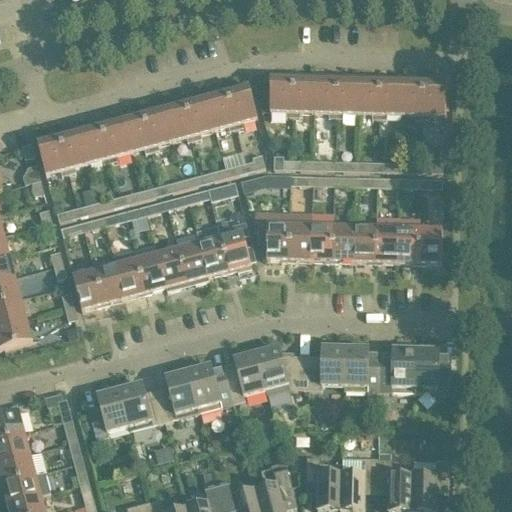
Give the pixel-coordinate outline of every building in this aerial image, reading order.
[(271,83),(270,113),(270,117),(286,118),(285,123),(293,123),(294,83),(271,83)] [(315,84),(294,83),(293,123),(300,123),(300,118),(314,118),(315,84)] [(315,84),(314,118),(329,119),(329,124),(336,124),(337,84),(315,84)] [(359,85),(337,84),(336,124),(343,124),(343,119),(358,120),(359,85)] [(380,85),(359,85),(358,120),(372,120),(372,125),(379,125),(380,85)] [(402,86),(380,85),(379,125),(386,125),(387,120),(401,121),(402,86)] [(424,86),(402,86),(401,121),(415,121),(415,126),(423,126),(424,86)] [(446,87),(424,86),(423,126),(430,126),(430,121),(445,122),(446,87)] [(249,91),(227,97),(237,135),(244,133),(242,128),(257,124),(249,91)] [(227,97),(206,102),(215,136),(228,132),(229,137),(237,135),(227,97)] [(206,102),(185,108),(195,146),(202,144),(201,140),(215,136),(206,102)] [(185,108),(166,113),(164,113),(173,147),(186,143),(188,148),(195,146),(185,108)] [(164,113),(143,119),(153,157),(159,155),(158,151),(173,147),(164,113)] [(143,119),(122,124),(131,158),(144,155),(145,159),(153,157),(143,119)] [(122,124),(101,130),(111,168),(118,167),(116,162),(131,158),(122,124)] [(111,168),(101,130),(80,136),(89,169),(102,166),(104,170),(111,168)] [(89,169),(80,136),(59,141),(69,180),(76,178),(75,173),(89,169)] [(69,180),(59,141),(37,147),(46,181),(61,177),(62,182),(69,180)] [(31,150),(22,152),(26,165),(35,163),(31,150)] [(252,177),(266,174),(262,160),(253,163),(254,167),(250,168),(252,177)] [(274,176),(291,176),(291,167),(283,167),(283,162),(274,162),(274,176)] [(313,176),(313,167),(299,167),(299,176),(313,176)] [(327,167),(313,167),(313,176),(327,177),(327,167)] [(356,177),(357,168),(343,168),(343,177),(356,177)] [(370,168),(357,168),(356,177),(370,178),(370,168)] [(400,178),(400,169),(386,169),(386,178),(400,178)] [(400,169),(400,178),(413,178),(414,169),(400,169)] [(430,169),(429,179),(443,179),(443,169),(430,169)] [(238,171),(225,175),(227,184),(241,180),(238,171)] [(227,184),(225,175),(212,178),(214,187),(227,184)] [(270,181),(270,191),(291,191),(291,182),(270,181)] [(183,186),(186,195),(199,191),(196,182),(183,186)] [(314,192),(314,183),(300,182),(300,192),(314,192)] [(314,183),(314,192),(327,192),(328,183),(314,183)] [(357,193),(357,184),(344,183),(344,193),(357,193)] [(357,184),(357,193),(371,193),(371,184),(357,184)] [(401,194),(401,185),(387,184),(387,194),(401,194)] [(253,196),(250,185),(242,187),(246,199),(253,196)] [(415,185),(401,185),(401,194),(415,194),(415,185)] [(429,185),(429,195),(442,195),(443,186),(429,185)] [(32,189),(35,202),(45,200),(41,186),(32,189)] [(186,195),(183,186),(170,189),(172,198),(186,195)] [(235,188),(208,195),(210,204),(238,197),(235,188)] [(154,193),(141,197),(144,206),(157,203),(154,193)] [(144,206),(141,197),(128,200),(130,210),(144,206)] [(200,197),(187,201),(189,210),(203,206),(200,197)] [(165,206),(168,216),(189,210),(187,201),(165,206)] [(99,208),(102,217),(115,214),(112,204),(99,208)] [(102,217),(99,208),(86,211),(88,221),(102,217)] [(158,208),(144,212),(147,221),(161,218),(158,208)] [(147,221),(144,212),(132,216),(134,225),(147,221)] [(43,231),(53,229),(49,216),(40,218),(43,231)] [(59,228),(73,225),(70,216),(57,219),(59,228)] [(291,219),(290,219),(255,218),(255,239),(258,239),(258,248),(267,248),(266,265),(290,266),(291,219)] [(291,219),(290,266),(312,266),(313,220),(291,219)] [(117,220),(103,223),(106,233),(119,229),(117,220)] [(313,220),(312,266),(334,267),(335,232),(335,220),(313,220)] [(106,233),(103,223),(90,227),(93,236),(106,233)] [(377,224),(376,233),(378,233),(378,268),(399,269),(400,224),(377,224)] [(420,225),(400,224),(399,269),(420,269),(421,234),(420,234),(420,225)] [(228,229),(218,232),(221,243),(230,277),(237,275),(238,278),(252,275),(250,268),(256,267),(246,228),(229,233),(228,229)] [(53,229),(43,231),(46,244),(56,242),(53,229)] [(64,244),(77,240),(74,231),(61,235),(64,244)] [(230,277),(221,243),(218,232),(196,237),(199,249),(209,282),(230,277)] [(356,233),(335,232),(334,267),(355,267),(356,233)] [(356,233),(355,267),(378,268),(378,233),(376,233),(356,233)] [(421,234),(420,269),(442,270),(442,235),(421,234)] [(4,241),(0,242),(0,264),(10,262),(4,241)] [(199,249),(179,254),(187,288),(194,286),(195,290),(209,286),(208,282),(209,282),(199,249)] [(157,260),(158,260),(156,252),(134,257),(145,299),(166,294),(157,260)] [(158,260),(157,260),(166,294),(166,293),(167,297),(181,294),(180,290),(187,288),(179,254),(158,260)] [(145,299),(134,257),(114,263),(116,271),(125,305),(145,299)] [(54,273),(63,271),(60,258),(51,260),(54,273)] [(10,262),(0,264),(0,287),(15,283),(10,262)] [(67,284),(63,271),(54,273),(57,286),(67,284)] [(125,305),(116,271),(96,276),(105,310),(125,305)] [(105,310),(96,276),(73,282),(82,316),(105,310)] [(15,283),(0,287),(0,309),(21,304),(15,283)] [(65,314),(74,312),(71,299),(62,302),(65,314)] [(0,331),(27,325),(21,304),(0,309),(0,331)] [(74,312),(65,314),(69,327),(78,325),(74,312)] [(27,325),(0,331),(0,355),(32,347),(27,325)] [(76,332),(67,334),(69,343),(78,341),(76,332)] [(294,358),(281,358),(279,353),(257,359),(267,396),(268,402),(290,395),(309,396),(310,368),(296,368),(294,358)] [(322,369),(310,368),(309,396),(322,396),(322,392),(344,392),(345,392),(346,353),(322,353),(322,369)] [(344,392),(344,397),(380,398),(381,359),(369,358),(369,354),(346,353),(345,392),(344,392)] [(381,359),(380,398),(416,399),(416,394),(417,355),(393,355),(393,359),(381,359)] [(417,355),(416,394),(438,394),(438,399),(451,399),(452,360),(440,360),(440,356),(417,355)] [(238,380),(227,383),(234,410),(246,406),(245,402),(267,396),(257,359),(234,365),(238,380)] [(211,371),(188,377),(199,419),(234,410),(227,383),(224,372),(212,375),(211,371)] [(170,398),(159,401),(166,428),(199,419),(188,377),(166,383),(170,398)] [(142,389),(120,395),(130,433),(129,433),(130,437),(166,428),(159,401),(147,404),(142,389)] [(130,433),(120,395),(97,401),(101,417),(90,420),(97,446),(109,443),(108,438),(129,433),(130,433)] [(61,420),(71,418),(67,405),(58,407),(61,420)] [(18,411),(0,415),(0,421),(19,416),(18,411)] [(0,444),(25,438),(19,416),(0,421),(0,444)] [(69,449),(78,447),(75,434),(66,436),(69,449)] [(0,467),(30,460),(25,438),(0,444),(0,467)] [(82,460),(78,447),(69,449),(73,463),(82,460)] [(36,480),(30,460),(0,467),(0,481),(2,489),(36,480)] [(342,511),(343,479),(320,479),(320,464),(307,463),(306,488),(318,489),(317,511),(342,511)] [(343,479),(342,511),(364,511),(365,497),(377,497),(377,490),(378,465),(356,464),(343,464),(343,479)] [(377,490),(377,497),(389,497),(389,511),(412,511),(414,481),(412,481),(391,480),(391,465),(378,465),(377,490)] [(414,481),(412,511),(435,511),(436,492),(448,492),(449,467),(436,466),(436,474),(413,474),(412,481),(414,481)] [(261,478),(263,486),(254,488),(259,511),(296,511),(286,472),(261,478)] [(80,491),(89,488),(86,475),(77,478),(80,491)] [(2,489),(8,510),(41,501),(51,499),(46,478),(36,480),(2,489)] [(214,479),(205,481),(208,492),(217,490),(214,479)] [(229,487),(217,490),(222,511),(259,511),(254,488),(231,494),(229,487)] [(93,502),(89,488),(80,491),(84,504),(93,502)] [(222,511),(217,490),(208,492),(204,493),(206,501),(184,507),(184,511),(222,511)] [(44,511),(41,501),(8,510),(8,511),(44,511)]
